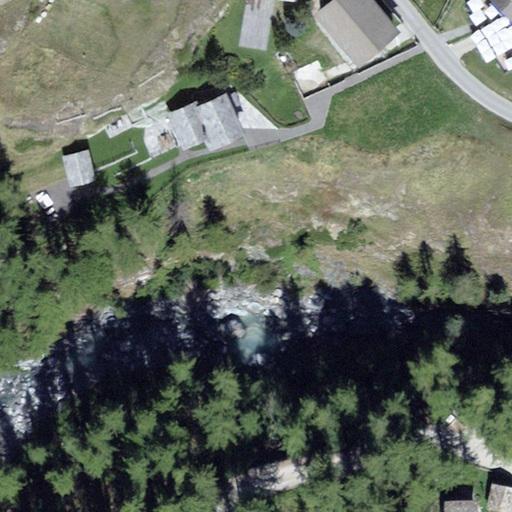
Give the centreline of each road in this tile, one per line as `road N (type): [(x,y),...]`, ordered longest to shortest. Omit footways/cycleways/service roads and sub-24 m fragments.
road 1 (track): [(208,511),(209,497),(338,455),(467,439),(511,453)]
road 2 (unclassified): [(511,114),(482,106),(386,0)]
